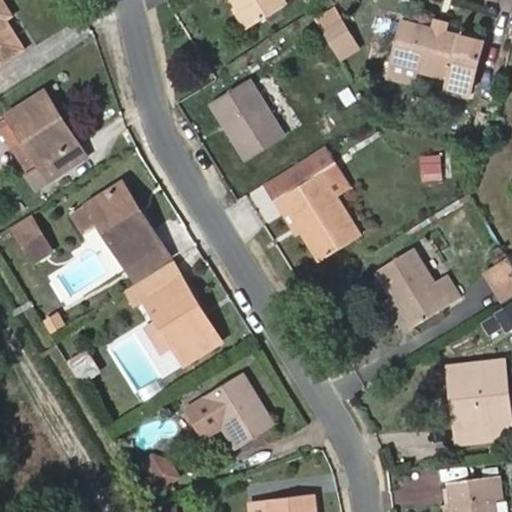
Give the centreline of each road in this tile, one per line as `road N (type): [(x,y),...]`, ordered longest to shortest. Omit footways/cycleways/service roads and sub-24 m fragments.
road 1 (residential): [(129,0),(173,153),(339,421),(367,511)]
road 2 (track): [(0,314),(121,511)]
